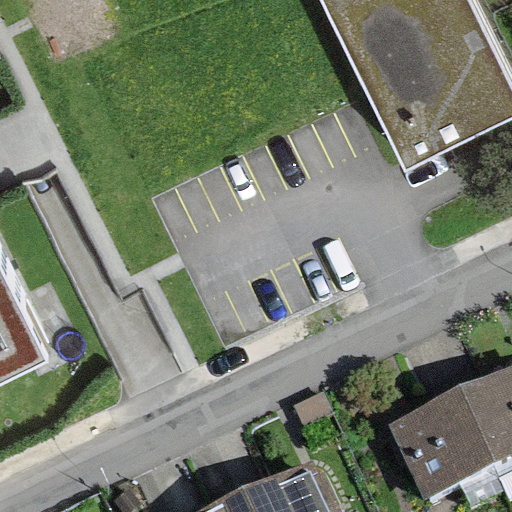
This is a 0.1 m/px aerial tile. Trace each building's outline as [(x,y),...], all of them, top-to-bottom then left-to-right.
[(511,82),(471,0),(322,0),(400,158),(511,103),(511,82)] [(0,347),(31,332),(0,270),(0,347)] [(511,376),(392,435),(403,458),(426,506),(490,475),(500,496),(511,489),(511,376)] [(291,412),(300,430),(327,418),(319,399),(291,412)] [(318,511),(303,477),(225,511),(318,511)]
